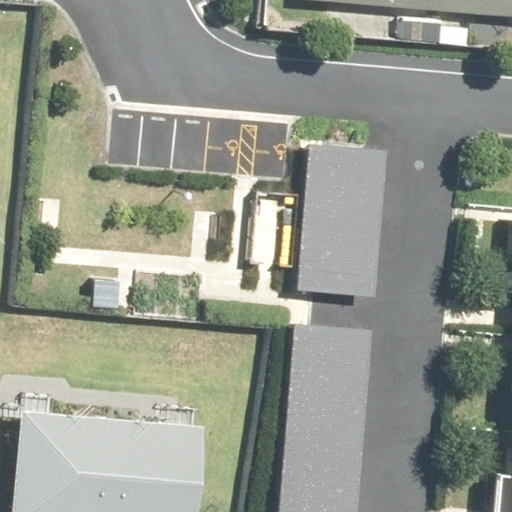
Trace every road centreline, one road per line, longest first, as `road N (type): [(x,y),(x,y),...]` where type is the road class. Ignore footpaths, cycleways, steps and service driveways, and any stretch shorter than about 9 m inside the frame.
road 1 (residential): [(420,94),(388,511)]
road 2 (residential): [(106,0),(135,62),(183,75),(420,94)]
